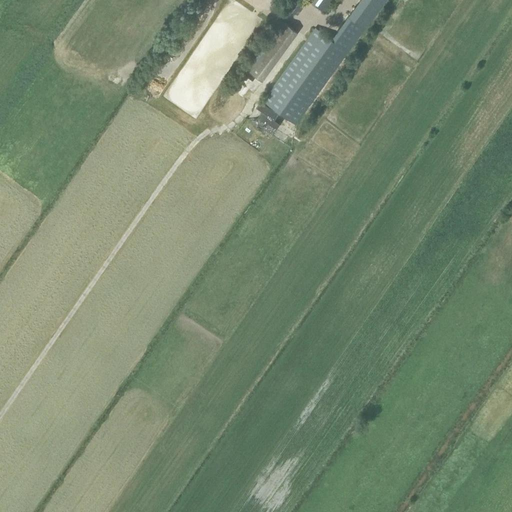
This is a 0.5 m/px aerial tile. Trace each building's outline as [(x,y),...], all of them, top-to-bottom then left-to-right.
[(315,28),(278,79),(263,101),(295,124),(365,28),(385,0),(360,0),(331,39),(315,28)] [(292,0),(288,6),(298,13),(308,0),(325,12),(333,0),(292,0)] [(297,32),(282,21),(247,70),(262,81),(297,32)] [(248,76),(236,94),(241,98),(254,80),(248,76)] [(261,112),(257,118),(266,124),(263,129),(271,134),(275,129),(278,123),(261,112)]
